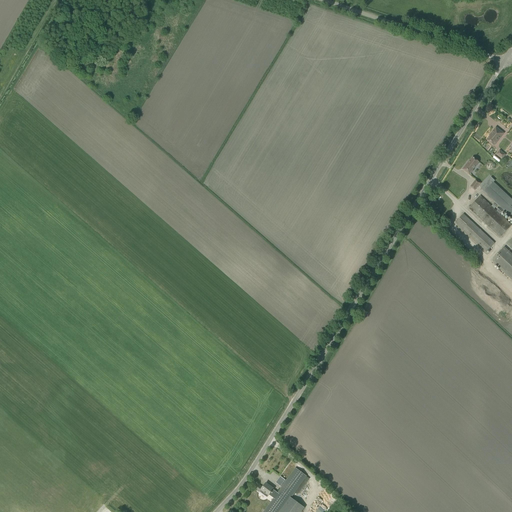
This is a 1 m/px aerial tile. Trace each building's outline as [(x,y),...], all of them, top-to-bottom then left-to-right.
[(491,135),(486,140),(494,146),(500,137),(504,133),(502,132),(499,130),(496,127),(493,130),(490,134),(491,135)] [(496,154),(502,159),(506,155),(499,150),(496,154)] [(462,169),(467,173),(469,175),(473,171),(472,170),(479,162),(473,157),(468,163),(462,169)] [(491,178),(480,189),(483,192),(500,208),(503,211),(504,210),(511,218),(511,199),(494,182),(494,181),(491,178)] [(470,187),(475,190),(480,184),(476,180),(470,187)] [(480,196),(468,208),(500,238),(511,225),(500,214),(499,215),(496,212),(484,200),(480,196)] [(455,222),(486,252),(494,243),(463,214),(455,222)] [(492,262),(511,280),(511,254),(504,247),(492,259),(494,260),(492,262)] [(276,495),(274,498),(263,511),(280,511),(291,498),(295,493),(297,495),(309,479),(307,477),(307,476),(296,468),(280,490),(276,495)] [(276,483),(280,486),(285,480),(280,476),(276,483)] [(259,485),(256,489),(264,495),(267,497),(268,495),(269,495),(274,498),(276,495),(271,491),(273,489),(266,483),(262,488),(259,485)] [(291,498),(280,511),(301,511),(304,508),(300,504),(291,498)]
